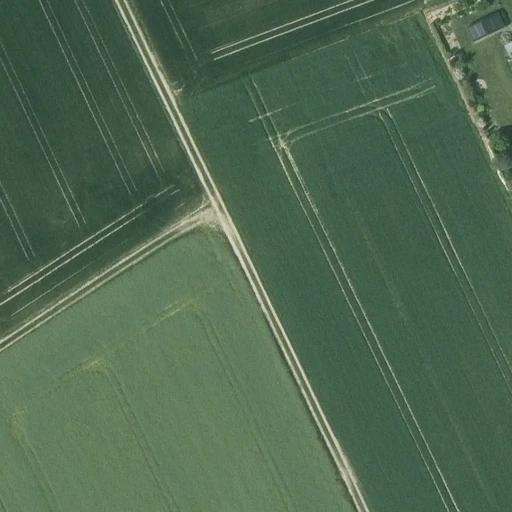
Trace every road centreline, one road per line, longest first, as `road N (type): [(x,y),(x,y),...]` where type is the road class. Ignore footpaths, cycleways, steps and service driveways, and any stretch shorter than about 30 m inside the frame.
road 1 (track): [(359,511),(118,0)]
road 2 (track): [(214,212),(0,346)]
